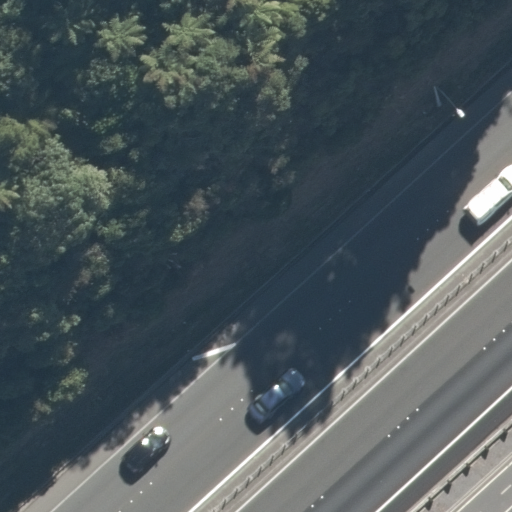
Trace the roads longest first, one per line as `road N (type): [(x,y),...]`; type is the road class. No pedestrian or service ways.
road 1 (trunk): [(111,511),(511,145)]
road 2 (trunk): [(511,325),(307,511)]
